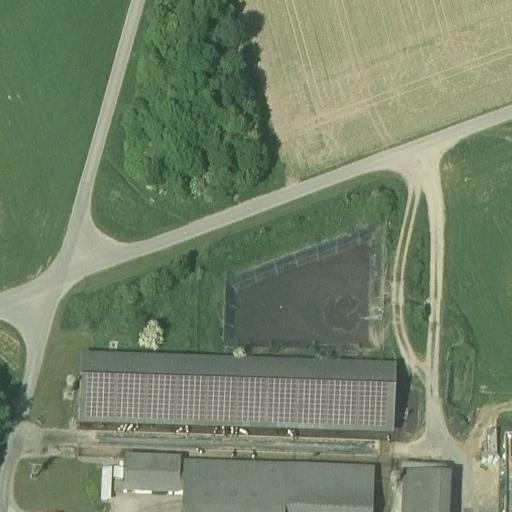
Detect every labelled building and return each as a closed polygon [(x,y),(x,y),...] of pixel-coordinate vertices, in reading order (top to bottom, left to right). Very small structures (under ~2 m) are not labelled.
[(395,368),(80,356),(77,426),(393,437),(395,368)] [(284,470),(179,466),(180,462),(124,459),(123,482),(123,492),(123,494),(182,496),(180,511),(371,511),(372,499),(283,494),(284,470)] [(443,466),(411,465),(410,477),(442,479),(443,466)] [(373,472),(284,470),(283,494),(372,499),(373,472)] [(410,477),(403,477),(401,511),(448,511),(450,479),(442,479),(410,477)] [(123,482),(114,482),(113,492),(123,492),(123,482)]
